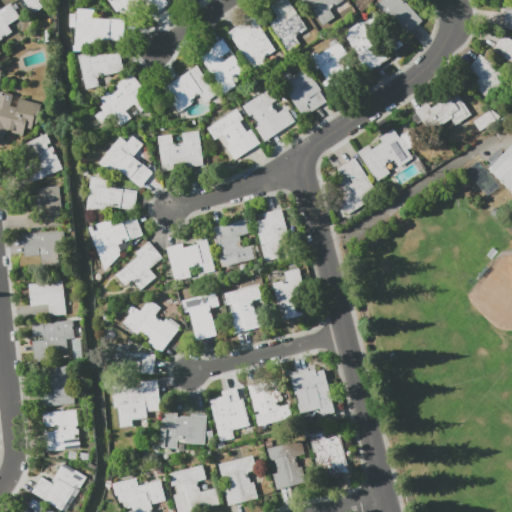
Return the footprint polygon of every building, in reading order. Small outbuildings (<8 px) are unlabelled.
[(39,0),(38,1),(42,8),(32,14),(22,0),(39,0)] [(107,0),(165,0),(169,6),(155,15),(146,1),(128,13),(124,8),(116,13),(107,0)] [(280,0),(288,0),(308,29),(296,37),(300,44),(289,52),(269,23),(278,17),(271,6),(280,0)] [(335,17),(323,25),(307,2),(304,4),(301,0),(342,0),(343,1),(341,3),(330,10),(335,17)] [(402,0),(422,21),(407,34),(389,14),(386,17),(376,6),(382,0),(402,0)] [(0,8),(1,10),(10,4),(19,17),(7,25),(12,32),(0,40),(0,8)] [(501,27),(511,28),(511,7),(505,6),(501,27)] [(78,11),(95,12),(95,20),(126,23),(124,43),(96,41),(95,46),(84,46),(83,54),(74,53),(75,47),(76,47),(78,11)] [(254,18),(277,53),(264,61),(269,67),(256,76),(230,35),(254,18)] [(376,21),(383,33),(376,38),(381,47),(385,45),(394,59),(369,75),(347,40),(376,21)] [(511,64),(494,54),(503,37),(511,42),(511,64)] [(237,88),(225,96),(201,59),(211,53),(209,50),(223,41),(230,53),(223,58),(226,63),(235,58),(245,73),(233,81),(237,88)] [(320,57),(340,44),(348,56),(340,62),(353,81),(332,96),(324,85),(328,83),(321,71),(317,73),(310,64),(312,62),(310,58),(314,55),(319,56),(320,57)] [(87,92),(79,58),(90,55),(91,59),(120,52),(125,73),(100,80),(102,88),(87,92)] [(481,57),(511,81),(511,87),(496,107),(482,96),(473,89),(481,80),(469,70),(481,57)] [(198,68),(217,97),(206,104),(201,97),(191,103),(193,106),(179,115),(164,91),(177,82),(180,86),(191,79),(188,74),(198,68)] [(278,79),(289,72),(293,79),(305,71),(316,86),(307,92),(311,97),(320,92),(328,104),(313,114),(305,103),(297,108),(278,79)] [(103,127),(96,118),(103,112),(101,109),(104,106),(99,101),(131,75),(148,97),(146,99),(152,107),(142,115),(135,106),(127,113),(132,120),(121,129),(113,119),(103,127)] [(266,144),(257,130),(261,127),(254,116),(250,119),(244,109),(273,89),(280,101),(273,106),(279,115),(287,110),(296,124),(266,144)] [(416,113),(429,105),(432,111),(450,99),(452,101),(459,96),(472,117),(456,127),(452,121),(443,127),(445,131),(433,139),(416,113)] [(0,102),(35,112),(29,134),(5,128),(3,138),(0,137),(0,102)] [(261,145),(236,162),(227,148),(225,149),(220,140),(216,142),(209,131),(238,111),(244,121),(241,123),(248,135),(253,131),(261,145)] [(359,155),(370,147),(373,152),(384,145),(381,140),(395,131),(401,140),(402,139),(402,138),(414,130),(422,143),(409,152),(414,160),(400,169),(395,162),(386,168),(391,175),(378,184),(359,155)] [(175,172),(164,174),(159,139),(173,137),(174,146),(185,145),(183,135),(200,133),(204,168),(188,170),(187,165),(174,166),(175,172)] [(26,146),(48,136),(63,172),(23,190),(15,172),(34,163),(26,146)] [(154,175),(142,190),(118,170),(113,176),(100,165),(121,139),(128,145),(134,138),(145,147),(138,154),(147,161),(143,166),(154,175)] [(511,144),(487,168),(511,193),(511,144)] [(338,172),(356,160),(377,194),(360,205),(362,208),(348,217),(341,205),(346,202),(336,187),(344,181),(338,172)] [(107,215),(87,212),(92,179),(109,181),(108,189),(138,193),(136,212),(107,208),(107,215)] [(31,231),(30,217),(43,215),(41,199),(35,200),(34,191),(60,188),(64,220),(59,220),(60,227),(31,231)] [(280,260),(266,264),(259,231),(257,224),(266,221),(265,216),(283,212),(288,231),(292,248),(278,252),(280,260)] [(112,265),(105,268),(91,234),(90,230),(111,221),(114,229),(137,219),(143,234),(144,237),(119,247),(120,251),(108,256),(112,265)] [(246,222),(248,232),(250,236),(242,238),(244,249),(252,247),(255,261),(222,269),(219,258),(223,256),(222,252),(218,253),(213,232),(212,228),(244,220),(245,222),(246,222)] [(66,250),(58,251),(60,267),(43,268),(41,250),(40,250),(41,258),(26,259),(24,236),(35,235),(65,232),(65,235),(66,250)] [(167,250),(184,246),(185,250),(197,247),(196,242),(208,239),(216,273),(203,277),(200,267),(190,270),(192,279),(176,284),(167,250)] [(118,277),(139,258),(137,256),(149,244),(163,260),(151,270),(158,278),(141,293),(134,285),(129,290),(118,277)] [(312,316),(283,323),(274,286),(288,282),(286,274),(300,271),(305,292),(302,293),(305,307),(310,306),(312,316)] [(32,309),(30,287),(64,283),(67,317),(51,319),(50,307),(32,309)] [(265,329),(235,336),(231,320),(236,319),(233,306),(228,308),(225,296),(260,288),(263,301),(254,303),(256,314),(260,313),(265,329)] [(218,338),(198,343),(191,314),(186,315),(183,303),(217,295),(221,308),(211,310),(218,338)] [(182,328),(162,355),(149,345),(151,341),(141,333),(139,337),(124,325),(132,314),(134,315),(137,311),(141,314),(151,302),(162,310),(156,317),(165,324),(167,321),(170,323),(172,320),(182,328)] [(74,322),(76,340),(68,341),(69,356),(50,358),(50,354),(35,356),(34,344),(50,342),(50,339),(44,339),(44,337),(34,338),(33,327),(74,322)] [(157,357),(155,377),(118,373),(117,380),(107,378),(110,346),(131,348),(130,354),(157,357)] [(76,406),(42,409),(41,392),(52,391),(50,369),(72,367),(76,406)] [(301,391),(297,377),(314,373),(317,383),(327,381),(336,415),(323,419),(321,410),(307,414),(302,396),(312,393),(311,388),(301,391)] [(279,398),(281,409),(290,407),(293,420),(259,429),(256,417),(260,416),(260,413),(256,414),(249,388),(278,381),(282,397),(279,398)] [(159,382),(162,412),(145,414),(145,411),(134,412),(135,421),(122,423),(118,387),(130,386),(130,391),(142,389),(142,384),(159,382)] [(220,395),(237,390),(246,426),(231,430),(233,440),(221,443),(213,412),(224,409),(220,395)] [(81,450),(47,454),(45,434),(56,433),(55,428),(45,429),(44,416),(77,412),(81,450)] [(165,414),(179,415),(178,420),(182,420),(182,418),(192,419),(192,417),(208,419),(206,446),(186,445),(186,443),(179,442),(178,450),(159,449),(161,431),(163,431),(165,414)] [(310,437),(325,433),(327,441),(341,438),(350,475),(332,480),(329,468),(319,470),(310,437)] [(302,442),(305,456),(297,458),(300,470),(303,469),(307,484),(278,492),(274,476),(278,475),(275,464),(272,465),(269,451),(302,442)] [(259,500),(230,508),(226,492),(230,491),(227,478),(223,479),(220,467),(254,458),(258,472),(249,474),(252,485),(255,484),(259,500)] [(61,511),(33,494),(43,479),(55,487),(56,484),(53,483),(64,465),(88,480),(81,490),(77,487),(75,490),(77,491),(63,511),(61,511)] [(204,467),(207,481),(199,484),(201,494),(217,490),(220,504),(205,508),(206,511),(202,511),(178,511),(174,497),(179,496),(177,488),(173,489),(170,476),(204,467)] [(162,483),(167,503),(152,506),(153,511),(133,511),(133,510),(129,511),(128,509),(126,510),(122,494),(117,495),(115,485),(137,480),(139,488),(162,483)] [(45,508),(42,511),(34,511),(30,509),(34,502),(45,508)]
